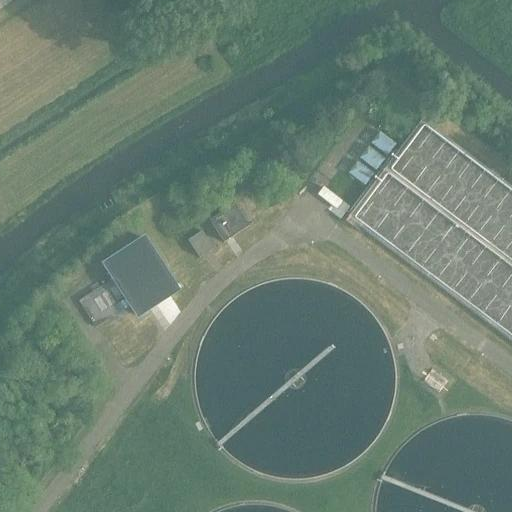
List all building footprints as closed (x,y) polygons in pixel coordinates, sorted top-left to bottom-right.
[(380,132),(371,144),(387,156),(396,145),(380,132)] [(368,147),(359,159),(376,171),(385,160),(368,147)] [(365,186),(374,175),(357,162),(348,174),(365,186)] [(209,221),(224,243),(249,227),(235,204),(209,221)] [(202,232),(188,241),(200,259),(213,250),(202,232)] [(144,239),(104,264),(138,317),(178,291),(144,239)]
